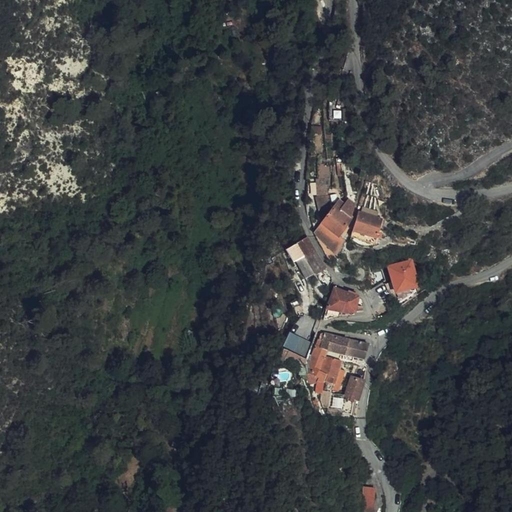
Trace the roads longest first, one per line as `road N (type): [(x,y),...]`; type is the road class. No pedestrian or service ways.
road 1 (unclassified): [(389,511),(387,479),(360,421),(375,344),(443,291),(511,261)]
road 2 (unclassified): [(511,189),(447,196),(402,179),(373,139),(357,0)]
